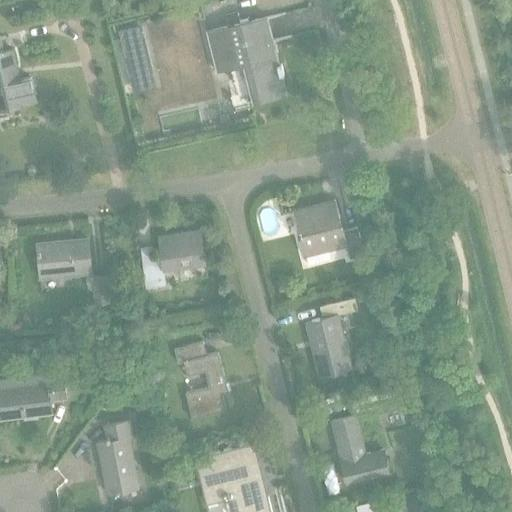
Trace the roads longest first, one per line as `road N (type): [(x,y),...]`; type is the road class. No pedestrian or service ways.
road 1 (residential): [(232,179),(313,511)]
road 2 (residential): [(0,210),(232,179)]
road 3 (unclassified): [(357,156),(321,0)]
road 4 (unclassified): [(511,289),(475,136)]
road 5 (unclassified): [(475,136),(441,0)]
road 6 (unclassified): [(232,179),(357,156)]
